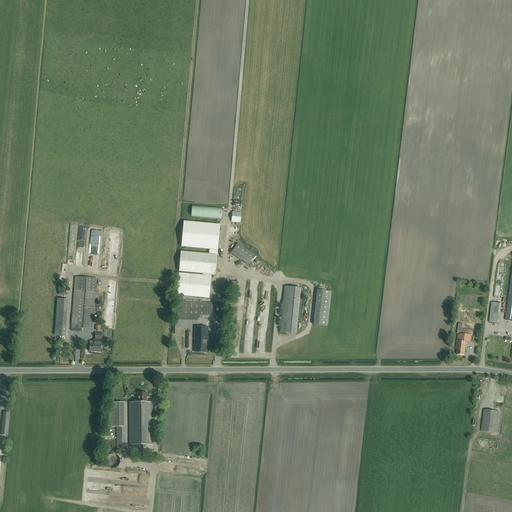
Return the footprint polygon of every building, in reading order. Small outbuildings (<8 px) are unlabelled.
[(191,216),(221,219),(222,208),(192,205),(191,216)] [(220,225),(184,221),(181,247),(209,249),(209,254),(181,251),(179,271),(203,274),(203,275),(179,273),(177,295),(209,298),(211,275),(216,275),(220,225)] [(232,252),(249,264),(256,254),(239,242),(232,252)] [(93,333),(96,292),(97,278),(76,277),(74,290),(71,331),(93,333)] [(296,334),(300,288),(284,286),(280,332),(296,334)] [(327,326),(331,291),(317,290),(314,325),(327,326)] [(221,319),(221,303),(177,302),(177,317),(173,317),(173,334),(176,334),(176,328),(190,329),(190,325),(199,325),(200,318),(221,319)] [(492,302),(490,322),(500,323),(502,303),(492,302)] [(470,343),(471,335),(472,330),(465,330),(465,329),(462,329),(463,324),(458,323),(457,334),(458,334),(457,341),(456,348),(457,348),(456,354),(464,355),(466,342),(470,343)] [(197,352),(198,353),(204,353),(206,353),(206,346),(207,346),(208,327),(195,327),(195,343),(195,345),(195,347),(195,352),(197,352)] [(101,346),(102,333),(95,333),(94,342),(90,342),(89,351),(100,352),(101,346)] [(146,402),(146,392),(137,392),(137,402),(131,402),(132,431),(135,431),(135,436),(132,436),(132,445),(151,446),(151,436),(149,437),(149,431),(152,431),(152,402),(146,402)] [(497,433),(499,412),(484,410),(481,431),(497,433)] [(8,436),(10,413),(3,412),(1,435),(8,436)] [(116,451),(125,451),(125,427),(116,427),(116,451)] [(111,454),(110,454),(109,455),(108,456),(107,456),(106,457),(106,459),(106,460),(105,461),(106,462),(106,464),(106,465),(107,466),(108,467),(109,467),(110,468),(111,468),(113,468),(114,468),(115,468),(116,467),(117,467),(118,466),(119,465),(120,464),(120,462),(120,461),(120,460),(120,459),(119,457),(118,456),(117,456),(116,455),(115,454),(114,454),(113,454),(111,454)]
